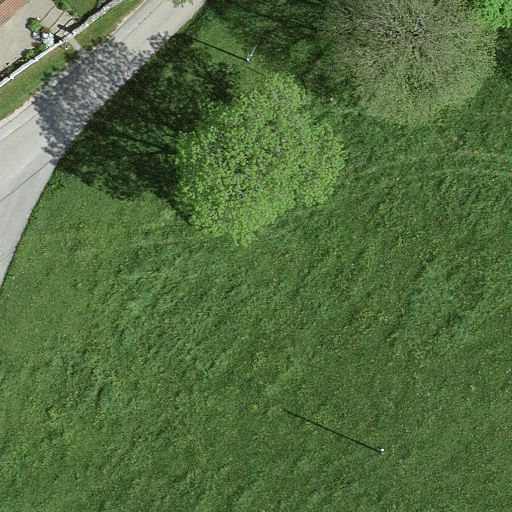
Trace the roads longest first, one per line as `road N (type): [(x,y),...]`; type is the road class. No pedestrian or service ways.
road 1 (unclassified): [(182,0),(53,126)]
road 2 (unclassified): [(53,126),(0,249)]
